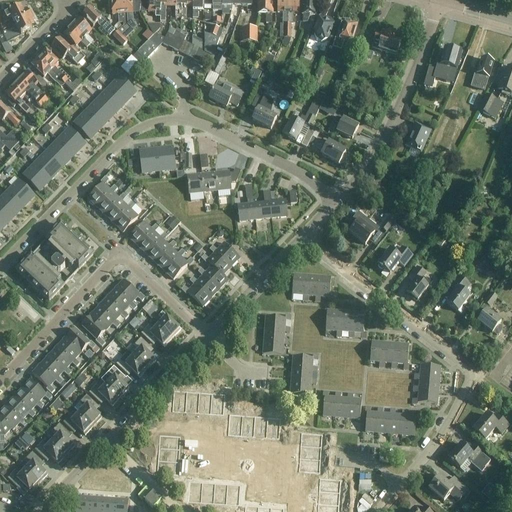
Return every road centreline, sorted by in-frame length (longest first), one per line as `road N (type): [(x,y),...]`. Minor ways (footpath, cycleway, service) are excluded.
road 1 (residential): [(0,266),(126,137),(153,123),(209,127),(300,173),(334,203)]
road 2 (residential): [(207,337),(119,253),(0,381)]
road 3 (residential): [(334,203),(387,134),(439,0)]
road 4 (residential): [(473,373),(301,237)]
road 5 (residential): [(106,442),(207,337)]
road 6 (residential): [(207,337),(301,237)]
road 7 (residential): [(398,486),(438,439),(473,373)]
